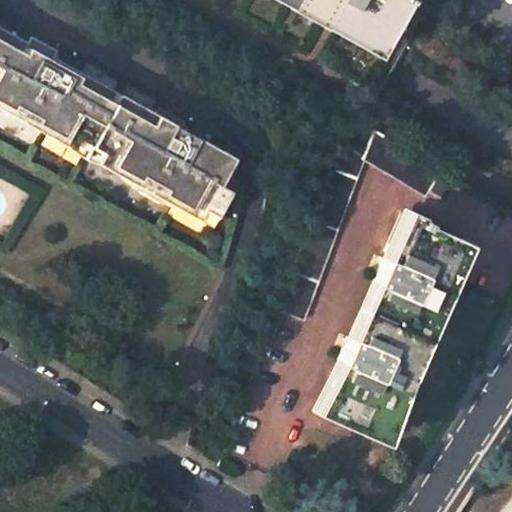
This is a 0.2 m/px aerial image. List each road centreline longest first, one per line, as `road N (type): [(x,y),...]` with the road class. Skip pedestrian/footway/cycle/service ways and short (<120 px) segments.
road 1 (unclassified): [(0,371),(228,511)]
road 2 (unclassified): [(417,511),(511,355)]
